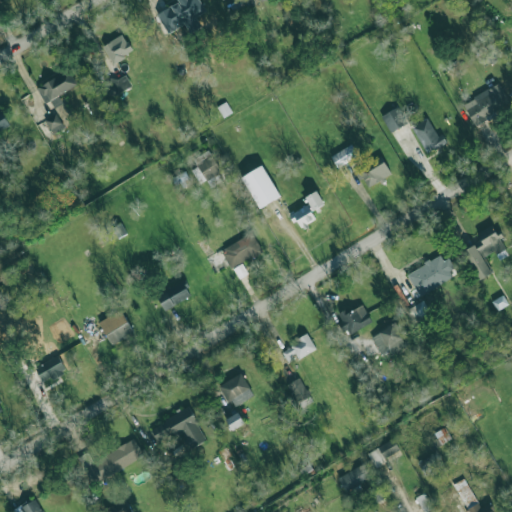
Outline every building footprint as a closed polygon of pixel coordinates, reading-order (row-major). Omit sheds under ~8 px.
[(157,13),(167,32),(205,12),(198,0),(177,0),(178,2),(157,13)] [(133,51),(123,34),(103,45),(112,62),(133,51)] [(44,103),(50,101),(53,108),(62,103),(58,94),(76,85),(69,70),(36,85),(44,103)] [(131,85),(126,73),(105,82),(110,95),(131,85)] [(466,109),(473,124),(510,105),(498,83),(473,96),(476,103),(466,109)] [(407,123),(398,106),(381,115),(390,132),(407,123)] [(0,112),(0,130),(9,126),(3,111),(0,112)] [(44,119),(53,134),(64,127),(55,113),(44,119)] [(425,152),(446,143),(442,133),(436,136),(429,118),(414,124),(425,152)] [(358,158),(352,145),(331,153),(336,166),(358,158)] [(210,187),(224,179),(226,183),(234,178),(220,154),(213,158),(208,149),(192,158),(197,166),(191,169),(199,183),(206,179),(210,187)] [(366,188),(391,174),(381,156),(356,170),(366,188)] [(242,175),(257,208),(279,198),(264,165),(242,175)] [(324,203),(316,190),(305,197),(313,210),(324,203)] [(316,219),(308,204),(292,212),(300,228),(316,219)] [(462,249),(477,280),(491,273),(483,257),(495,251),(498,258),(507,254),(500,238),(501,238),(494,224),(476,232),(480,241),(462,249)] [(262,250),(251,232),(220,250),(231,268),(262,250)] [(456,276),(444,254),(407,274),(419,295),(456,276)] [(233,268),(239,278),(248,273),(242,263),(233,268)] [(164,309),(192,295),(184,280),(156,294),(164,309)] [(508,304),(503,294),(490,300),(495,311),(508,304)] [(405,310),(413,323),(430,314),(422,300),(405,310)] [(371,323),(363,304),(340,314),(348,333),(371,323)] [(133,334),(123,310),(100,320),(110,344),(133,334)] [(380,354),(390,350),(391,353),(406,346),(396,323),(371,335),(380,354)] [(281,348),(287,360),(296,356),(297,358),(315,349),(308,335),(281,348)] [(65,371),(57,355),(34,366),(43,382),(65,371)] [(232,407),(253,395),(241,373),(220,384),(232,407)] [(298,409),(313,400),(298,377),(283,387),(298,409)] [(150,427),(157,443),(181,431),(189,448),(206,439),(189,407),(150,427)] [(225,419),(232,430),(244,422),(237,411),(225,419)] [(437,439),(431,442),(434,447),(451,439),(445,427),(433,432),(437,439)] [(367,452),(373,464),(400,450),(394,438),(367,452)] [(144,458),(135,439),(92,459),(88,451),(79,456),(91,483),(144,458)] [(418,462),(426,476),(445,465),(437,451),(418,462)] [(344,490),(372,478),(366,463),(338,475),(344,490)] [(493,511),(488,503),(480,508),(464,478),(453,484),(467,511),(493,511)] [(387,495),(377,483),(367,490),(376,503),(387,495)] [(423,511),(433,507),(425,492),(415,497),(423,511)] [(13,509),(14,511),(42,511),(35,498),(13,509)]
